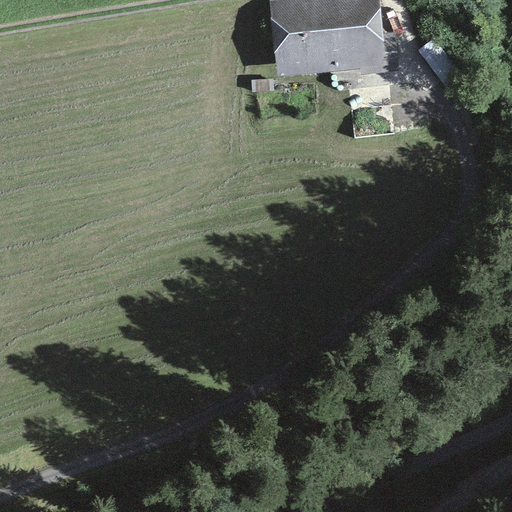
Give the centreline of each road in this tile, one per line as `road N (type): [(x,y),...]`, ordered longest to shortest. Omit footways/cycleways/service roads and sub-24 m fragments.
road 1 (track): [(390,0),(447,109),(468,175),(455,222),(438,244),(237,403),(0,494)]
road 2 (track): [(318,511),(511,420)]
road 3 (track): [(0,32),(182,0)]
